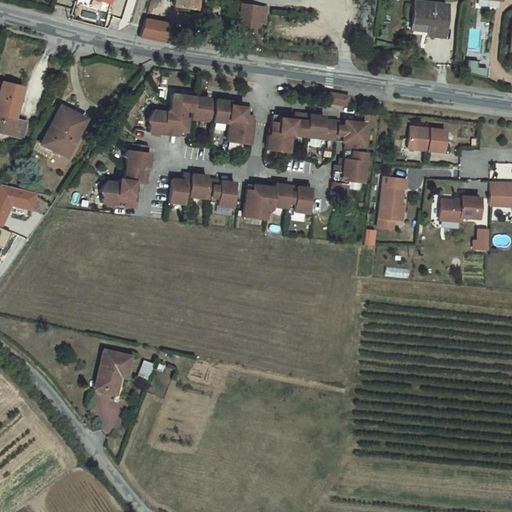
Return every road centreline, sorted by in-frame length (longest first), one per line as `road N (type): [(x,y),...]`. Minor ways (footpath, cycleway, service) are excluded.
road 1 (tertiary): [(264,68),(0,12)]
road 2 (tertiary): [(511,104),(264,68)]
road 3 (unclassified): [(0,346),(146,511)]
road 4 (residential): [(253,170),(160,160),(146,205)]
